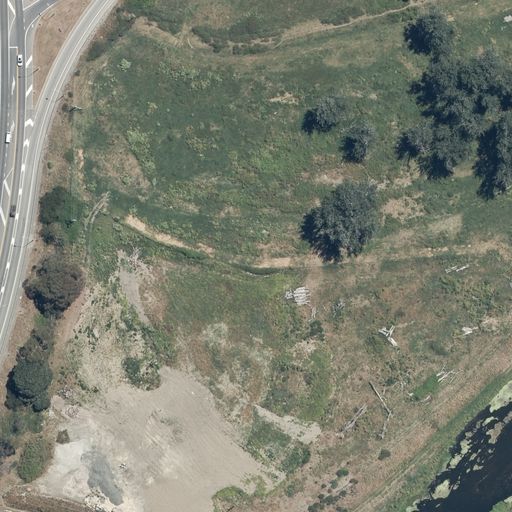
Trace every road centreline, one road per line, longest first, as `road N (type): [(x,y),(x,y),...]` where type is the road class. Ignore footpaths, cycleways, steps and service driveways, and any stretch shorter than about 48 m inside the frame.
road 1 (tertiary): [(102,0),(13,169)]
road 2 (secondary): [(13,169),(15,25)]
